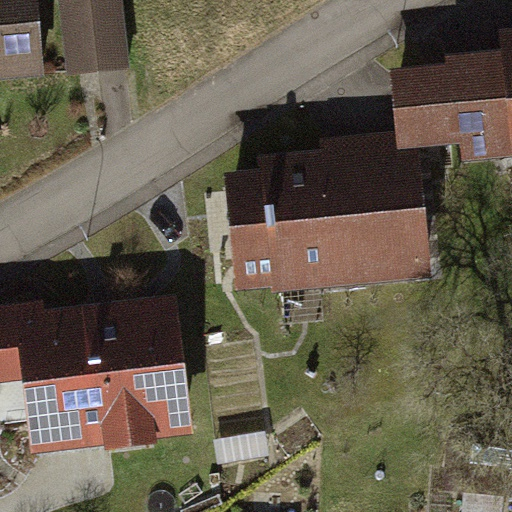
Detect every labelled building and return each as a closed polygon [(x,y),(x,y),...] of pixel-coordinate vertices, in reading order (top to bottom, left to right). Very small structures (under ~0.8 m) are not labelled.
[(36,0),(0,0),(0,71),(42,68),(36,0)] [(123,0),(53,0),(62,78),(131,71),(123,0)] [(396,126),(398,144),(469,136),(471,154),(511,148),(511,30),(489,33),(491,48),(445,54),(446,65),(390,72),(396,126)] [(398,144),(396,126),(321,135),(323,148),(259,155),(261,168),(221,173),(236,292),(414,270),(398,144)] [(42,301),(0,306),(0,379),(20,377),(28,445),(179,428),(164,301),(44,314),(42,301)] [(307,409),(275,426),(293,460),(325,443),(307,409)]
